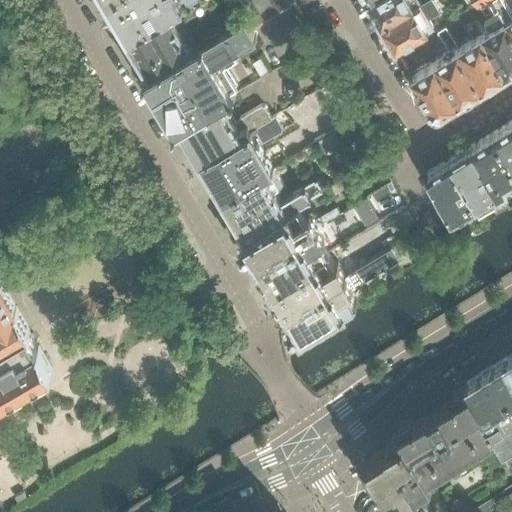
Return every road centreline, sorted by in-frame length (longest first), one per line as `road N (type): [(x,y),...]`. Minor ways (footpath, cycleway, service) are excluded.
road 1 (residential): [(220,273),(57,0)]
road 2 (residential): [(343,0),(428,141),(511,91)]
road 3 (tertiary): [(390,383),(511,308)]
